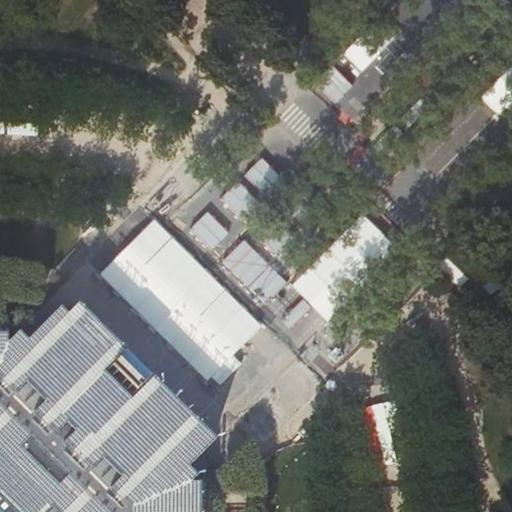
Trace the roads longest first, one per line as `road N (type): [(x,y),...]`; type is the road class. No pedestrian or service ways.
road 1 (residential): [(427,0),(41,395)]
road 2 (residential): [(127,482),(511,95)]
road 3 (residential): [(127,482),(41,395)]
